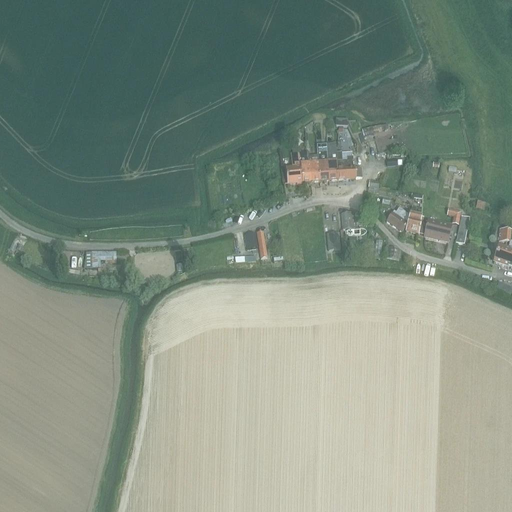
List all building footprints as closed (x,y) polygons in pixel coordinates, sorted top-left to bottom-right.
[(336,145),(326,146),(327,154),(327,161),(328,182),(338,181),(337,156),(336,145)] [(326,146),(317,147),(317,155),(318,161),(320,182),(328,182),(327,161),(327,154),(326,146)] [(300,174),(302,183),(310,183),(308,163),(308,157),(307,157),(306,153),(299,154),(299,160),(300,174)] [(290,155),(291,167),(287,168),(288,184),(302,183),(300,174),(299,160),(299,154),(290,155)] [(308,163),(310,183),(320,182),(318,161),(317,155),(317,156),(308,157),(308,163)] [(337,156),(338,181),(362,179),(361,170),(355,171),(355,170),(353,170),(353,159),(346,160),(346,162),(342,162),(342,156),(337,156)] [(394,199),(395,192),(379,189),(378,196),(394,199)] [(408,224),(410,217),(399,209),(396,214),(393,213),(386,223),(401,233),(408,224)] [(449,212),(448,218),(454,219),(452,226),(459,227),(461,214),(449,212)] [(354,231),(352,215),(341,216),(342,231),(354,231)] [(411,215),(410,217),(408,224),(406,233),(418,236),(420,225),(419,225),(421,218),(411,215)] [(459,232),(456,245),(464,247),(467,234),(470,219),(462,218),(460,226),(459,232)] [(426,224),(423,239),(447,244),(450,229),(426,224)] [(370,226),(359,227),(360,234),(371,232),(370,226)] [(272,228),(265,230),(271,256),(278,254),(272,228)] [(511,232),(500,231),(499,243),(506,243),(506,248),(506,249),(511,251),(511,243),(510,244),(511,232)] [(263,234),(257,235),(261,260),(267,259),(263,234)] [(249,237),(245,238),(247,251),(257,249),(255,235),(249,236),(249,237)] [(338,235),(331,236),(332,244),(328,244),(329,252),(340,251),(338,235)] [(511,251),(506,249),(506,248),(500,247),(494,264),(511,269),(511,251)] [(399,263),(401,253),(389,250),(387,260),(399,263)] [(115,263),(115,254),(91,253),(91,254),(86,254),(83,270),(92,270),(92,271),(100,271),(100,263),(115,263)]
